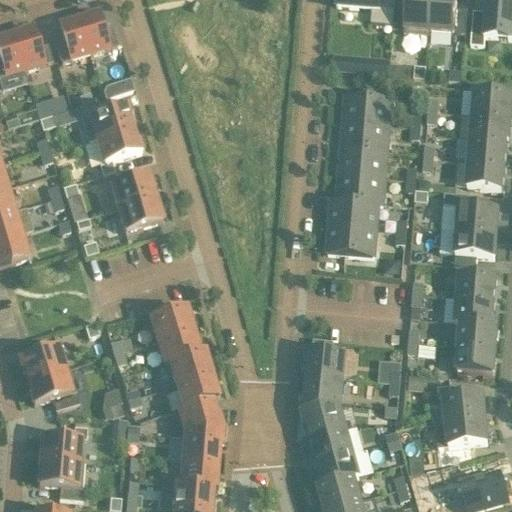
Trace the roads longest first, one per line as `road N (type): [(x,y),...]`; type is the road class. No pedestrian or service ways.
road 1 (residential): [(253,411),(281,390),(316,0)]
road 2 (residential): [(213,263),(135,0)]
road 3 (residential): [(253,411),(213,263)]
road 4 (residential): [(0,364),(18,423),(10,511)]
road 5 (residential): [(511,310),(504,427),(511,453)]
